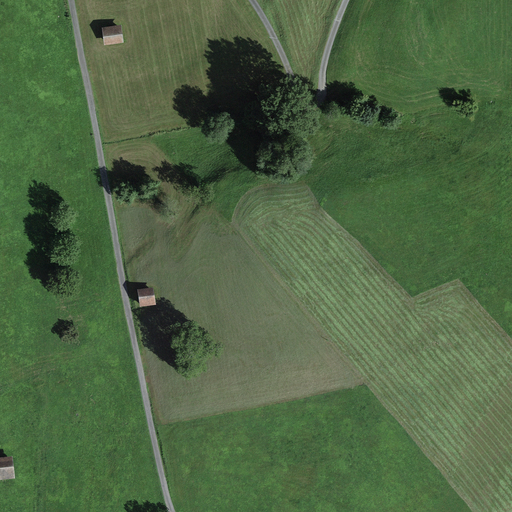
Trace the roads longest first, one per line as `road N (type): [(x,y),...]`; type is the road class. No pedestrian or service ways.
road 1 (track): [(71,0),(171,511)]
road 2 (trunk): [(298,0),(227,511)]
